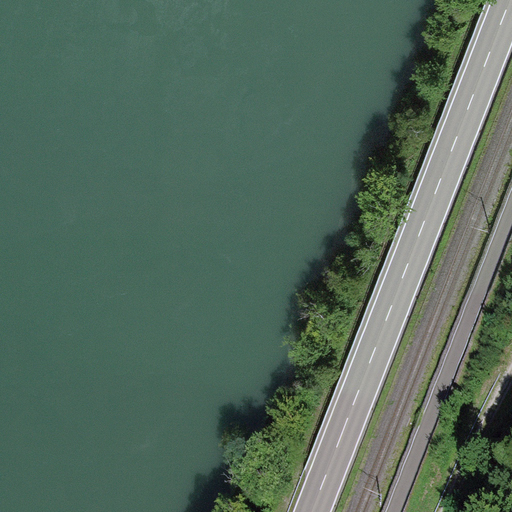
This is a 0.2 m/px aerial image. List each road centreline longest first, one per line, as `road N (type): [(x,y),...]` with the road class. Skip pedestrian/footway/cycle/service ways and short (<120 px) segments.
road 1 (primary): [(310,511),(507,0)]
road 2 (track): [(441,511),(511,383)]
